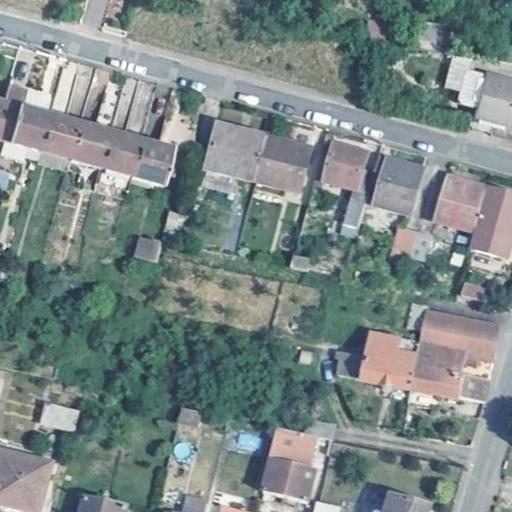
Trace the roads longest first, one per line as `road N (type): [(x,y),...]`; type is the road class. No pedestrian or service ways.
road 1 (residential): [(511,164),(0,27)]
road 2 (residential): [(467,511),(511,369)]
